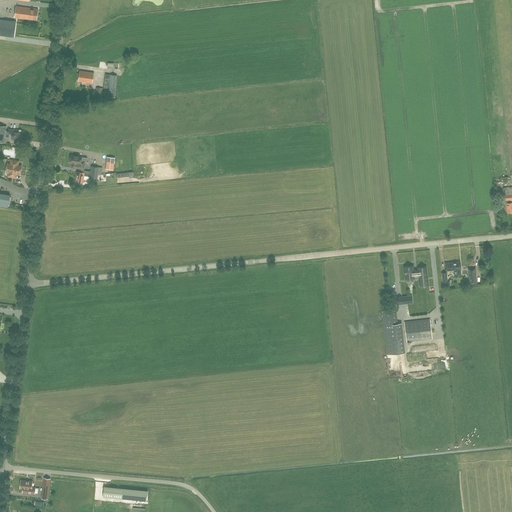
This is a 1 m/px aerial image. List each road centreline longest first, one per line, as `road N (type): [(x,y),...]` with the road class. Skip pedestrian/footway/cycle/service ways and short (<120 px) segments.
road 1 (unclassified): [(29,284),(511,236)]
road 2 (unclassified): [(29,284),(66,0)]
road 3 (unclassified): [(3,467),(181,485),(213,511)]
road 4 (unclassified): [(3,467),(29,284)]
